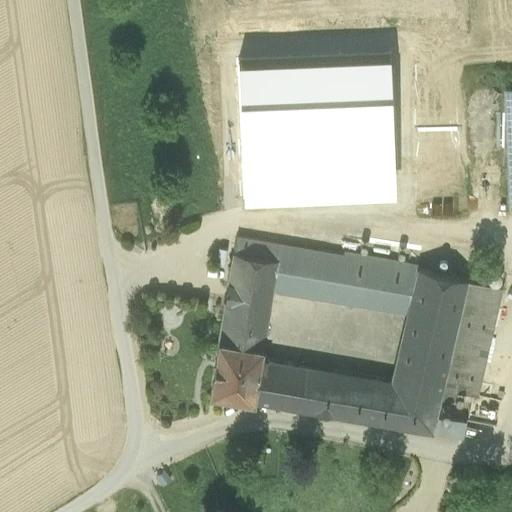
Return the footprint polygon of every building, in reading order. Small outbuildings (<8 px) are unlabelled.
[(239,233),(220,337),(263,345),(273,288),(282,240),(239,233)] [(417,267),(282,240),(273,288),(408,314),(417,267)] [(467,278),(417,267),(408,314),(391,380),(440,389),(445,376),(467,278)] [(502,285),(467,278),(445,376),(480,384),(502,285)] [(220,337),(210,392),(254,399),(261,356),(263,345),(220,337)] [(433,431),(440,389),(391,380),(261,356),(254,399),(433,431)]
